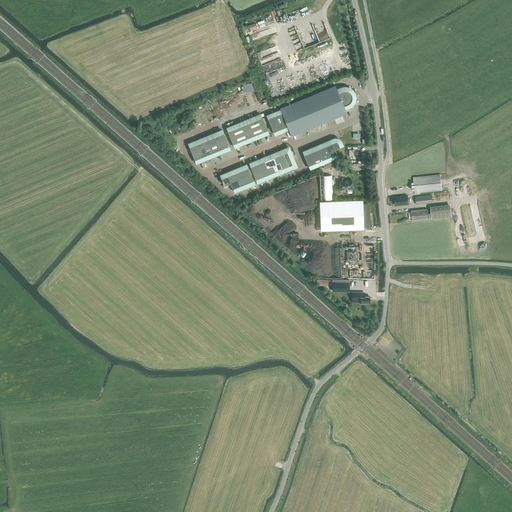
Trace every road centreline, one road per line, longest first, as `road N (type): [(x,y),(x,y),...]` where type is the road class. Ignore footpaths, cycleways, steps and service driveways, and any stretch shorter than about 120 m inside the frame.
road 1 (unclassified): [(271,511),(312,396),(382,325),(388,263)]
road 2 (unclassified): [(381,208),(374,94),(354,0)]
road 3 (track): [(386,208),(478,197),(511,170)]
